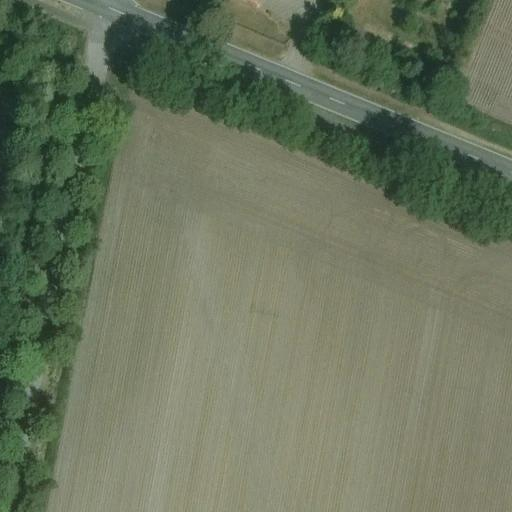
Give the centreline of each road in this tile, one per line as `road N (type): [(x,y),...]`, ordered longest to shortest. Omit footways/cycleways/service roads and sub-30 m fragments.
road 1 (unclassified): [(106,9),(15,511)]
road 2 (secondary): [(511,173),(106,9)]
